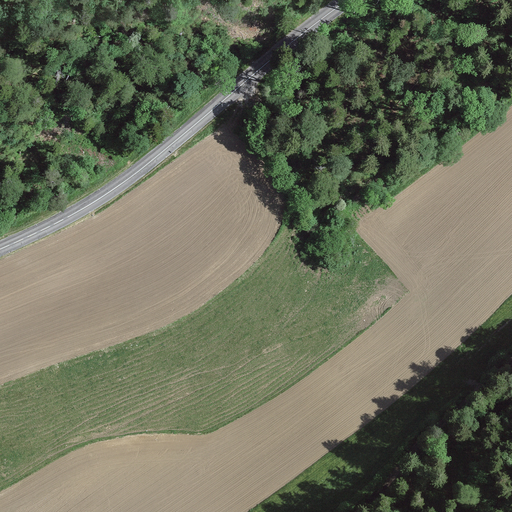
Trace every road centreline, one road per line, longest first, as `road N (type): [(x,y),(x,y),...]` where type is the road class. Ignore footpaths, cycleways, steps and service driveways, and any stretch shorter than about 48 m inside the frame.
road 1 (secondary): [(351,0),(112,191),(0,250)]
road 2 (track): [(511,362),(356,511)]
